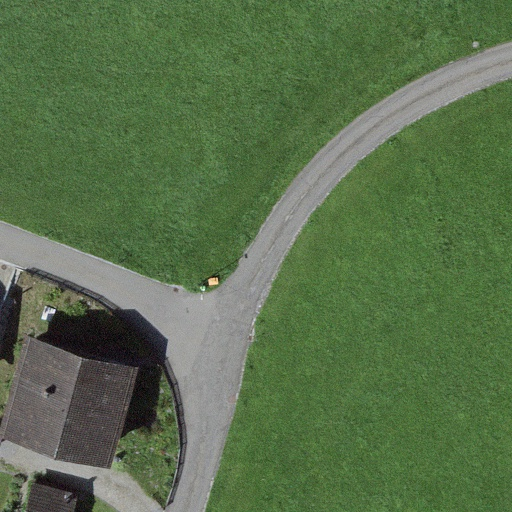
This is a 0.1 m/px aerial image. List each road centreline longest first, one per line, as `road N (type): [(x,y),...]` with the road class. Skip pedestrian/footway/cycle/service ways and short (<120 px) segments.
road 1 (residential): [(225,347),(272,238),(310,187),(357,141),(425,95),(511,62)]
road 2 (unclassified): [(0,244),(59,264),(225,347)]
road 3 (residential): [(182,511),(225,347)]
